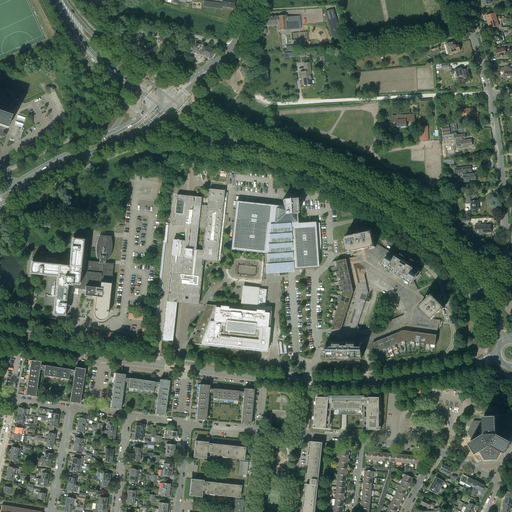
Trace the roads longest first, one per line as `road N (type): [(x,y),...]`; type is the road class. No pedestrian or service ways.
road 1 (primary): [(505,341),(481,286),(421,224),(358,183),(276,152)]
road 2 (residential): [(231,48),(253,90),(271,103),(489,94)]
road 3 (residential): [(264,379),(85,356),(25,339)]
road 4 (residential): [(511,307),(489,94)]
road 5 (residential): [(497,356),(400,378),(309,382)]
road 6 (secondary): [(0,203),(137,132),(165,109)]
road 7 (secondary): [(156,103),(0,192)]
road 8 (primary): [(60,0),(93,49),(156,103)]
road 9 (primary): [(166,95),(62,0)]
road 10 (residential): [(405,321),(367,337),(350,335),(362,293),(356,264)]
road 11 (primary): [(165,109),(216,140),(276,152)]
